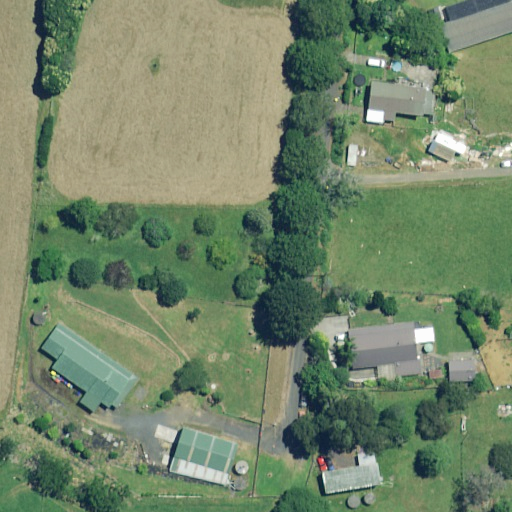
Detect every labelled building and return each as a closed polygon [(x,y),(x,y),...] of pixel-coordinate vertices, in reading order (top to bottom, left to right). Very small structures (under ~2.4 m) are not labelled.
[(511,1),(447,23),(442,8),(430,12),(444,53),(511,31),(511,1)] [(416,90),(366,85),(363,110),(413,116),(416,90)] [(40,324),(42,323),(43,321),(44,319),(44,317),(43,315),(41,313),(39,313),(37,312),(35,313),(33,314),(32,315),(31,317),(31,319),(32,321),(33,323),(34,324),(36,325),(38,325),(40,324)] [(87,391),(80,402),(94,412),(101,402),(111,408),(112,406),(117,409),(138,379),(58,323),(41,348),(57,360),(52,367),(87,391)] [(355,369),(394,364),(396,377),(420,374),(414,323),(350,330),(355,369)] [(448,360),(448,381),(473,381),(473,360),(448,360)] [(184,428),(171,469),(225,487),(239,446),(184,428)] [(379,464),(375,465),(373,453),(359,455),(361,467),(321,473),(324,494),(382,485),(379,464)] [(245,473),(247,472),(248,470),(249,468),(249,466),(248,464),(246,462),(244,461),(242,461),(240,462),(238,463),(237,464),(236,466),(236,468),(237,470),(238,472),(239,473),(241,474),(243,474),(245,473)] [(241,489),(242,488),(244,486),(244,484),(244,482),(243,480),(242,479),(240,478),(238,477),(236,478),(234,479),(232,480),(232,482),(231,484),(232,486),(233,488),(235,489),(237,490),(239,490),(241,489)] [(374,504),(376,503),(377,501),(377,499),(377,497),(376,495),(375,494),(373,493),(371,492),(369,493),(367,494),(366,495),(365,497),(365,499),(365,501),(366,503),(368,504),(370,505),(372,505),(374,504)] [(357,508),(359,506),(360,505),(360,502),(360,500),(359,498),(358,497),(356,496),(354,496),(352,496),(350,497),(348,499),(348,501),(348,503),(348,505),(349,506),(351,508),(353,508),(355,508),(357,508)]
